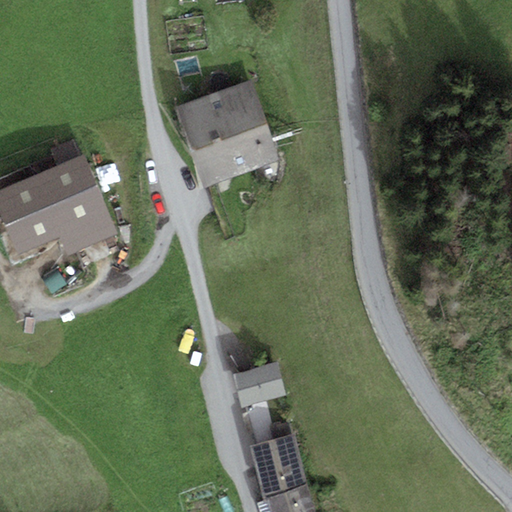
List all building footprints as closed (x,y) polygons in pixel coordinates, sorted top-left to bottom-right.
[(252,83),(175,106),(200,186),(276,162),(252,83)] [(58,167),(81,158),(74,140),(51,150),(58,167)] [(115,236),(84,156),(81,158),(58,167),(0,190),(0,211),(18,256),(61,238),(67,255),(115,236)] [(243,407),(286,395),(276,361),(233,374),(243,407)] [(266,498),(307,487),(293,435),(249,447),(263,499),(266,498)] [(314,511),(307,487),(266,498),(270,511),(314,511)]
